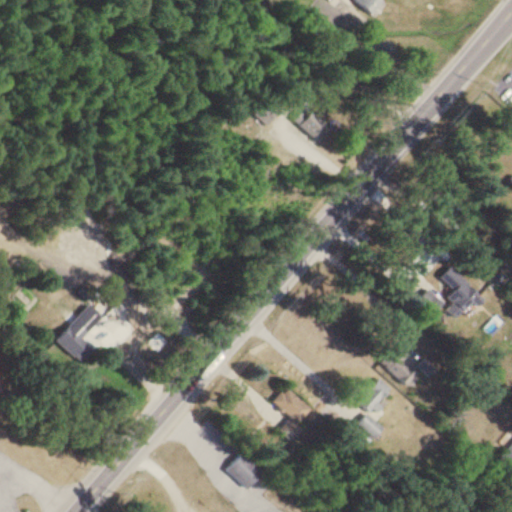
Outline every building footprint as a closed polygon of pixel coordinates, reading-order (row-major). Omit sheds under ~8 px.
[(350,0),(366,15),(378,2),(376,0),(350,0)] [(260,126),(273,112),(259,99),(246,113),(260,126)] [(451,319),(467,302),(470,305),(477,299),(445,266),(432,278),(445,291),(440,296),(448,303),(442,310),(451,319)] [(76,339),(96,315),(81,303),(50,340),(74,360),(86,346),(76,339)] [(399,385),(414,371),(390,346),(375,361),(399,385)] [(352,402),(363,412),(353,424),(369,438),(379,427),(371,421),(378,413),(369,405),(383,390),(371,380),(352,402)] [(267,401),(291,423),(304,408),(280,387),(267,401)] [(511,439),(508,444),(506,443),(495,459),(511,470),(511,439)] [(221,468),(241,488),(257,472),(237,452),(221,468)]
